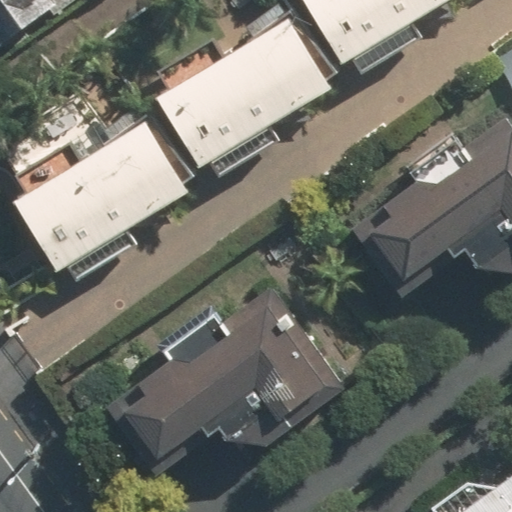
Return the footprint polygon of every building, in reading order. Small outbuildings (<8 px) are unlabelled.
[(0,0),(0,51),(71,0),(0,0)] [(315,0),(352,61),(454,0),(315,0)] [(297,17),(168,97),(207,162),(337,83),(297,17)] [(511,116),(471,147),(459,132),(407,170),(417,185),(357,228),(408,298),(478,249),(490,266),(511,269),(511,116)] [(156,121),(27,201),(67,267),(197,187),(156,121)] [(350,386),(276,286),(226,322),(217,307),(167,343),(180,361),(112,410),(161,477),(230,428),(239,440),(270,445),(350,386)] [(511,511),(511,482),(471,511),(511,511)]
